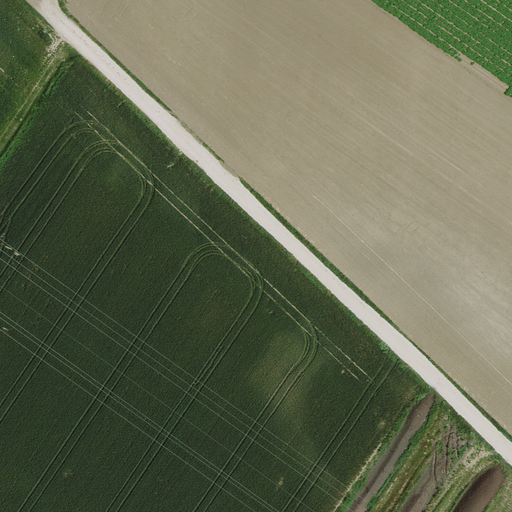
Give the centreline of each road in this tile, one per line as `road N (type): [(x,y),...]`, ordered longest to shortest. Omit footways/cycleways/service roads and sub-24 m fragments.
road 1 (track): [(511,454),(38,0)]
road 2 (track): [(0,159),(81,40)]
